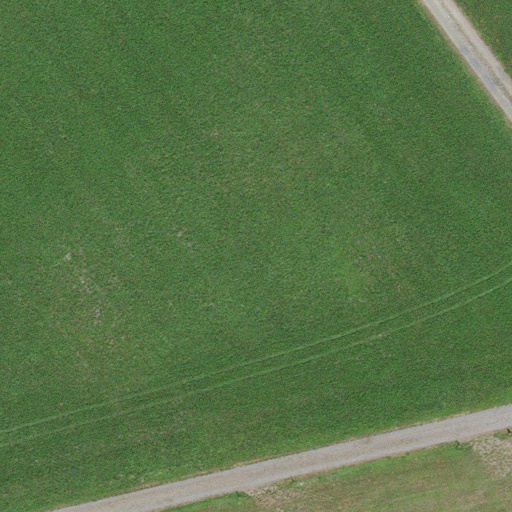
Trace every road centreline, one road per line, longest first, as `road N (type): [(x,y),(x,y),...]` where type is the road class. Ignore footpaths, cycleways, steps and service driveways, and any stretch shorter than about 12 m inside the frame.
road 1 (track): [(511,418),(106,511)]
road 2 (track): [(511,111),(428,0)]
